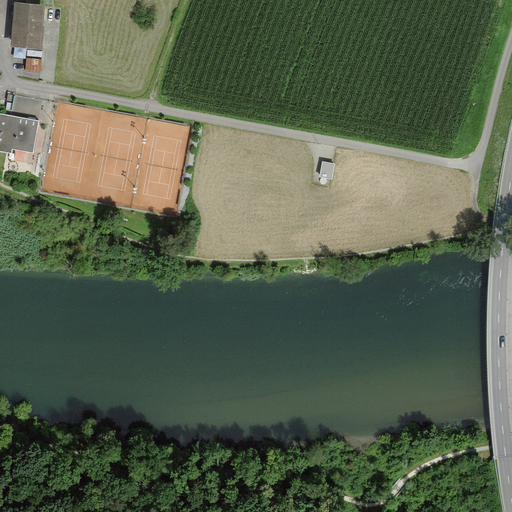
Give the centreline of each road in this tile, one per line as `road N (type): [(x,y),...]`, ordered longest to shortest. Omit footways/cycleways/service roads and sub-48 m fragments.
road 1 (track): [(0,449),(62,449),(105,474),(293,475),(379,506),(440,458),(511,447)]
road 2 (secondary): [(511,497),(498,331),(506,212)]
